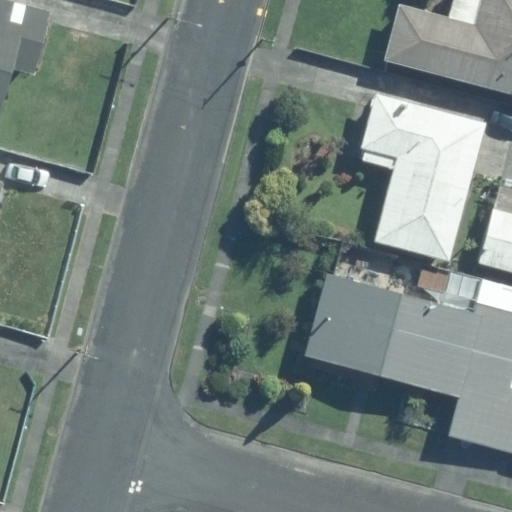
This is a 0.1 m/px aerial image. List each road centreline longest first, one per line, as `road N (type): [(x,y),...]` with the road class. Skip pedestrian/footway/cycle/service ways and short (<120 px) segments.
road 1 (residential): [(104,446),(223,0)]
road 2 (residential): [(104,446),(344,511)]
